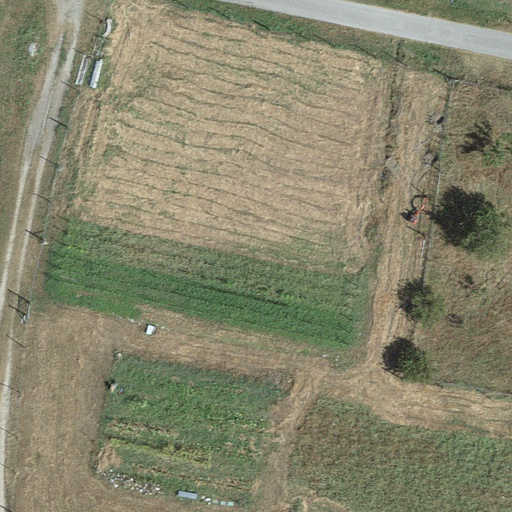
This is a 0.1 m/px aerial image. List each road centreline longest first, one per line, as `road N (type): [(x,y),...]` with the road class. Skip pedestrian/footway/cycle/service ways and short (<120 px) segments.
road 1 (track): [(0,380),(36,161),(77,0)]
road 2 (unclassified): [(304,0),(511,42)]
